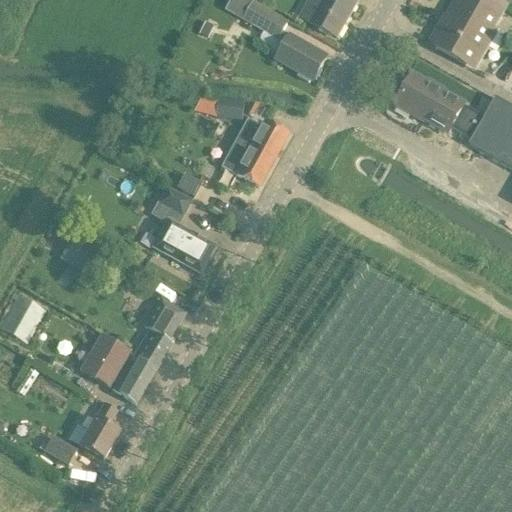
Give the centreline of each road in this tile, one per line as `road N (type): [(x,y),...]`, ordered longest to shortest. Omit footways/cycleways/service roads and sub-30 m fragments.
road 1 (residential): [(103,511),(391,0)]
road 2 (track): [(288,183),(511,317)]
